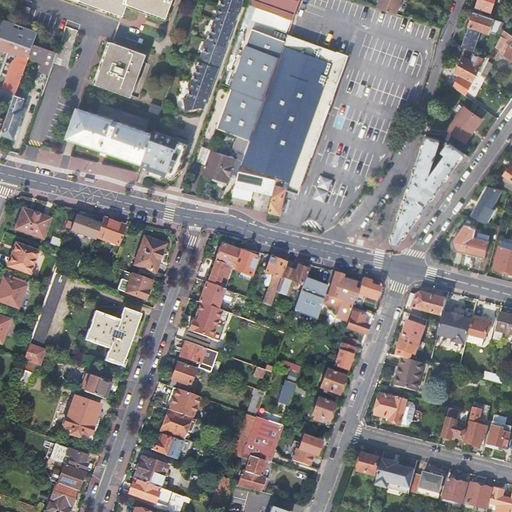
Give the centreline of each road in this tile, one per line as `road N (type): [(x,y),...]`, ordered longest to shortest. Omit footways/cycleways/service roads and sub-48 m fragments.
road 1 (residential): [(199,219),(94,511)]
road 2 (residential): [(328,249),(408,150),(459,0)]
road 3 (secondary): [(11,170),(199,219)]
road 4 (residential): [(511,121),(404,268)]
road 5 (residential): [(345,428),(511,472)]
road 6 (residential): [(345,428),(404,268)]
road 7 (secondary): [(199,219),(328,249)]
